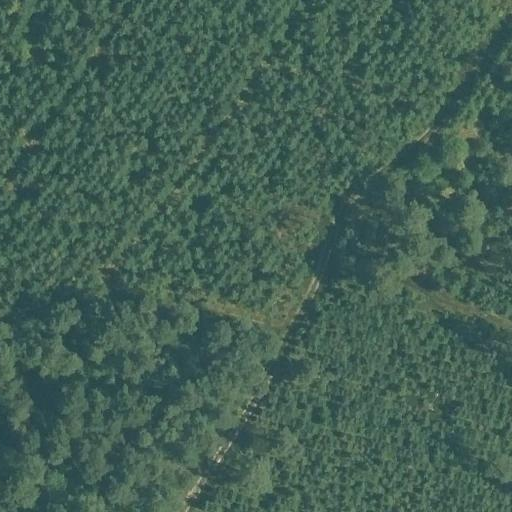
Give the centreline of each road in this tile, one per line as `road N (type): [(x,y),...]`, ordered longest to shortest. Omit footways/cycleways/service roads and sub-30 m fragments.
road 1 (track): [(181,511),(292,332),(333,225),(414,151),(511,11)]
road 2 (track): [(511,350),(450,322),(292,332),(76,300),(0,328)]
road 3 (track): [(195,489),(0,424)]
